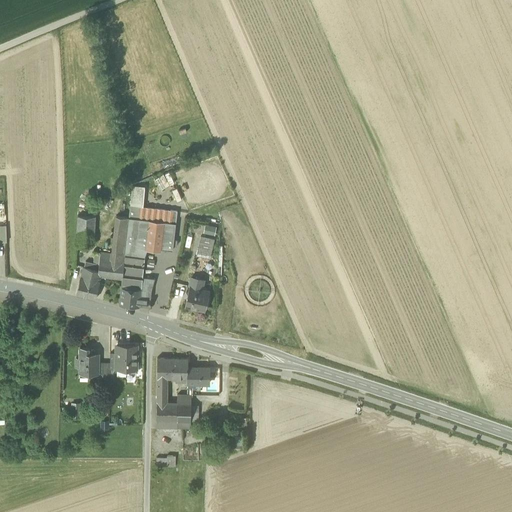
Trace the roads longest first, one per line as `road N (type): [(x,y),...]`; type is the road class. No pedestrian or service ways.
road 1 (tertiary): [(0,284),(299,364),(511,435)]
road 2 (track): [(146,511),(150,322)]
road 3 (track): [(0,47),(118,0)]
